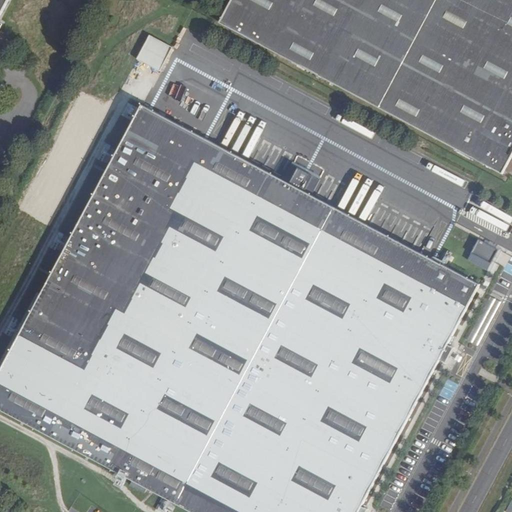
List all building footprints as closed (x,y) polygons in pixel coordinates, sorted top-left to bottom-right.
[(9,0),(0,0),(0,34),(7,21),(0,18),(9,0)] [(511,0),(236,0),(223,25),(504,174),(511,159),(511,0)] [(146,36),(136,61),(161,70),(170,45),(146,36)] [(435,263),(144,105),(0,373),(0,411),(188,511),(366,511),(367,511),(361,509),(439,362),(445,365),(453,351),(447,348),(480,287),(435,263)] [(292,177),(301,184),(306,177),(297,170),(292,177)] [(486,270),(497,250),(477,240),(467,260),(486,270)]
